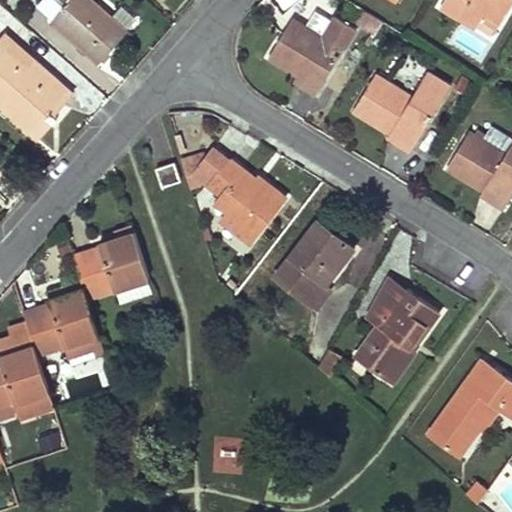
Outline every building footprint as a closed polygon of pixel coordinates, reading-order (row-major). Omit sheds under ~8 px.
[(66,5),(60,0),(42,0),(39,4),(54,18),(66,5)] [(113,18),(92,0),(60,0),(66,5),(54,18),(51,21),(98,63),(101,61),(128,31),(113,18)] [(482,20),(486,13),(502,23),(511,5),(511,0),(445,0),(441,7),(477,29),(482,20)] [(121,10),(113,18),(128,31),(135,22),(121,10)] [(502,23),(486,13),(482,20),(498,30),(502,23)] [(324,37),(293,19),(269,58),(297,75),(303,79),(300,84),(316,95),(357,29),(336,17),(324,37)] [(0,38),(0,40),(41,76),(45,70),(4,34),(0,38)] [(0,41),(0,95),(15,109),(12,113),(30,128),(42,115),(53,124),(58,118),(55,114),(73,94),(45,70),(41,76),(40,76),(0,41)] [(395,141),(411,151),(414,147),(450,87),(428,72),(413,97),(376,75),(354,111),(390,132),(397,137),(395,141)] [(303,79),(297,75),(294,81),(300,84),(303,79)] [(15,109),(0,95),(0,101),(12,113),(15,109)] [(42,115),(30,128),(41,138),(53,124),(42,115)] [(506,155),(511,144),(511,138),(492,127),(487,134),(479,129),(475,135),(480,138),(506,155)] [(395,141),(397,137),(390,132),(388,137),(395,141)] [(488,199),(505,208),(511,196),(511,144),(506,155),(480,138),(475,135),(469,132),(447,168),(485,190),(491,194),(488,199)] [(223,220),(251,242),(285,197),(257,176),(255,179),(230,159),(228,161),(213,150),(206,158),(205,157),(183,164),(190,188),(199,185),(204,179),(223,195),(216,204),(228,213),(223,220)] [(174,163),(156,169),(161,187),(181,181),(174,163)] [(488,199),(491,194),(485,190),(481,195),(488,199)] [(318,221),(276,275),(307,299),(317,285),(323,290),(327,286),(354,250),(318,221)] [(117,238),(118,243),(136,237),(135,232),(117,238)] [(87,293),(88,298),(116,288),(120,302),(153,292),(147,279),(149,278),(136,237),(118,243),(117,238),(100,243),(102,247),(74,256),(85,289),(87,293)] [(391,277),(389,282),(405,293),(408,289),(391,277)] [(368,319),(378,326),(376,329),(356,356),(386,378),(392,370),(413,341),(415,342),(417,343),(440,313),(439,311),(408,289),(405,293),(389,282),(368,319)] [(317,285),(307,299),(318,308),(331,290),(327,286),(323,290),(317,285)] [(85,289),(67,294),(69,299),(87,293),(85,289)] [(28,312),(24,314),(27,322),(34,346),(36,351),(37,355),(54,349),(64,347),(64,349),(67,358),(72,357),(104,347),(88,298),(87,293),(69,299),(67,294),(49,301),(50,305),(28,312)] [(0,350),(2,356),(19,351),(34,346),(27,322),(9,328),(12,336),(0,340),(0,350)] [(392,370),(386,378),(392,383),(420,346),(417,343),(415,342),(413,341),(392,370)] [(345,350),(332,343),(318,366),(330,376),(345,350)] [(36,351),(34,346),(19,351),(20,356),(36,351)] [(0,360),(0,361),(0,419),(19,413),(21,419),(54,407),(37,355),(36,351),(20,356),(19,351),(2,356),(0,356),(0,360)] [(429,433),(458,455),(462,451),(478,428),(494,406),(500,410),(511,419),(511,378),(484,358),(429,433)] [(500,410),(494,406),(478,428),(484,432),(500,410)] [(210,472),(242,475),(244,436),(213,434),(210,472)] [(469,496),(479,503),(490,487),(480,480),(471,493),(469,496)]
